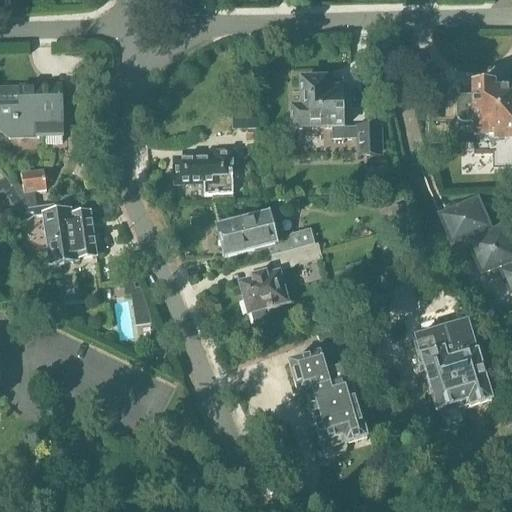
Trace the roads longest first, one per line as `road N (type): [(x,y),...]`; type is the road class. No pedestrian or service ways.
road 1 (residential): [(248,511),(132,205),(125,149),(142,28)]
road 2 (residential): [(511,18),(142,28)]
road 3 (residential): [(142,28),(0,32)]
